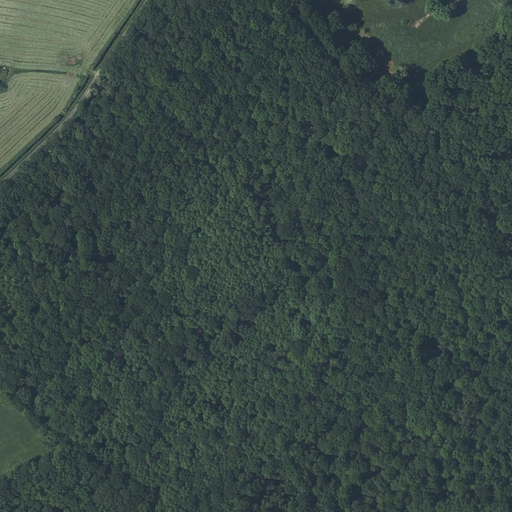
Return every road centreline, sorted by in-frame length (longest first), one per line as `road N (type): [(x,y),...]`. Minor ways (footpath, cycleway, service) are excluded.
road 1 (unclassified): [(511,235),(461,191),(392,111),(317,0)]
road 2 (unclassified): [(147,0),(68,117),(0,184)]
